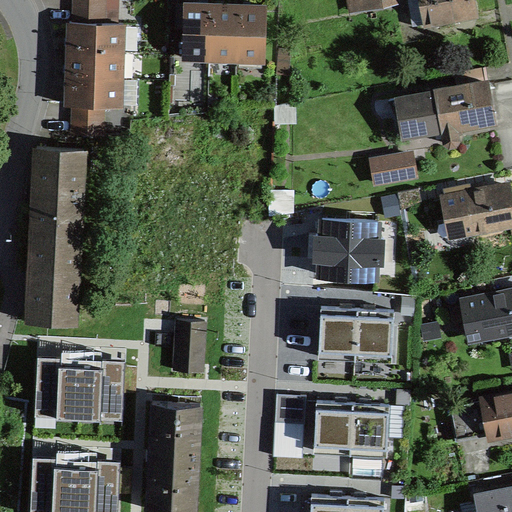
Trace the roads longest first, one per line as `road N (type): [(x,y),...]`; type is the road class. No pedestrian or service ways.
road 1 (residential): [(254,511),(266,241)]
road 2 (tertiary): [(0,198),(30,92),(30,36),(13,0)]
